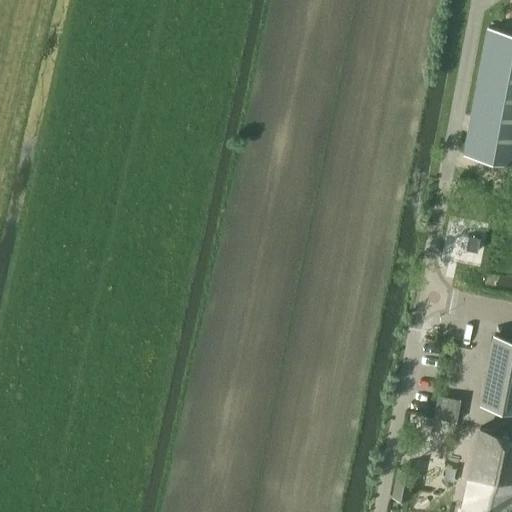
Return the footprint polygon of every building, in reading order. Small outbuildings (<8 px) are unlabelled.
[(463,151),(511,160),(511,30),(486,26),(463,151)] [(468,238),(466,251),(475,253),(477,240),(468,238)] [(511,337),(494,334),(484,385),(481,403),(511,408),(511,337)] [(438,394),(434,417),(456,421),(461,399),(438,394)] [(511,511),(511,434),(479,427),(463,500),(460,511),(511,511)] [(391,495),(409,498),(415,469),(397,466),(391,495)]
